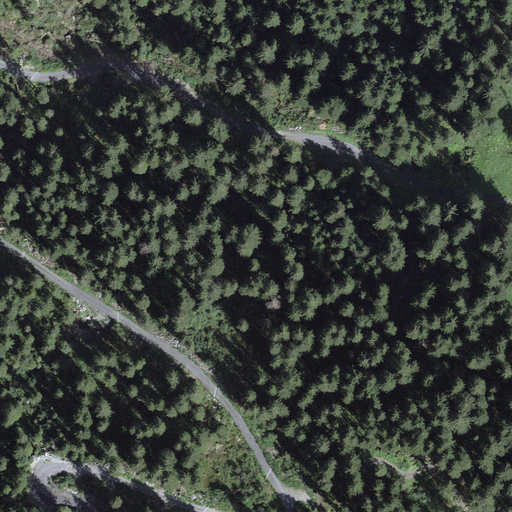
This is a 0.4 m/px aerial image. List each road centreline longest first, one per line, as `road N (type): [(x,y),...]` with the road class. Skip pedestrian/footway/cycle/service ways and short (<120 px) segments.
road 1 (track): [(511,207),(405,174),(140,68),(59,77),(0,56)]
road 2 (track): [(287,511),(285,496),(220,393),(181,357),(0,243)]
road 3 (track): [(95,511),(77,495),(48,491),(48,472),(63,467),(212,511)]
road 4 (track): [(364,511),(424,466),(439,467),(463,511)]
